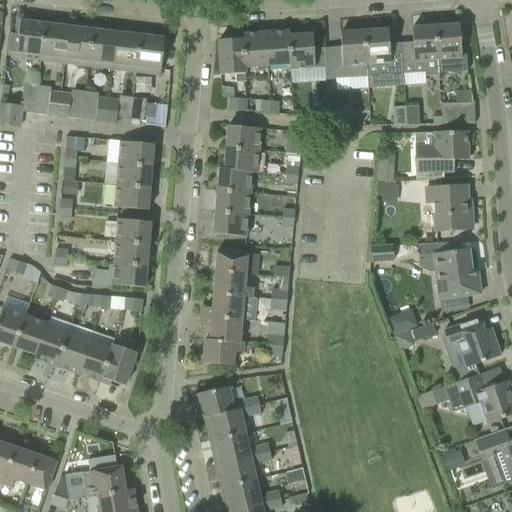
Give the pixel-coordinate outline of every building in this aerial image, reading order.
[(15,58),(40,61),(45,19),(40,19),(39,24),(16,21),(14,35),(8,34),(6,56),(15,57),(15,58)] [(40,61),(63,64),(68,27),(49,25),(50,20),(45,19),(40,61)] [(412,43),(400,44),(402,75),(424,73),(424,77),(438,76),(438,74),(434,22),(425,23),(425,28),(411,28),(412,43)] [(444,22),(434,22),(438,74),(446,74),(466,72),(465,55),(460,56),(458,25),(444,26),(444,22)] [(63,64),(87,67),(92,25),(87,25),(87,30),(68,27),(63,64)] [(87,67),(111,70),(116,33),(97,31),(97,26),(92,25),(87,67)] [(363,27),(367,77),(379,76),(379,80),(392,80),(391,75),(402,75),(400,44),(388,45),(387,30),(373,31),(373,26),(363,27)] [(325,80),(367,77),(363,27),(353,28),(353,32),(339,33),(340,48),(323,49),(324,68),(325,80)] [(111,70),(135,73),(140,31),(135,30),(134,36),(116,33),(111,70)] [(140,31),(135,73),(159,76),(162,53),(166,54),(167,39),(144,37),(145,32),(140,31)] [(290,65),(289,37),(288,32),(264,33),(266,67),(289,65),(290,65)] [(266,67),(264,33),(242,35),(244,68),(266,67)] [(244,68),(242,35),(224,36),(224,41),(217,41),(220,76),(245,74),(244,68)] [(324,68),(323,49),(313,49),(312,35),(289,37),(290,65),(289,65),(289,70),(324,68)] [(233,87),(220,86),(221,97),(233,98),(233,87)] [(57,117),(58,108),(60,94),(50,92),(47,116),(57,117)] [(60,94),(58,108),(57,117),(68,118),(70,95),(60,94)] [(105,122),(106,113),(108,100),(97,98),(95,121),(105,122)] [(228,111),(237,112),(238,99),(229,99),(228,111)] [(238,99),(237,112),(245,112),(246,100),(238,99)] [(108,100),(106,113),(105,122),(115,124),(118,101),(108,100)] [(257,113),(266,114),(267,102),(258,101),(257,113)] [(267,102),(266,114),(274,115),(275,103),(267,102)] [(441,104),(441,125),(474,125),(474,103),(441,104)] [(0,126),(18,128),(21,107),(0,104),(0,126)] [(143,118),(154,119),(156,105),(145,104),(143,118)] [(318,107),(319,119),(328,118),(327,106),(318,107)] [(406,126),(404,108),(392,108),(393,127),(406,126)] [(418,108),(404,108),(406,126),(419,126),(418,108)] [(349,128),(348,109),(335,109),(337,128),(349,128)] [(227,127),(225,148),(258,151),(260,130),(227,127)] [(287,154),(299,155),(301,133),(289,132),(287,154)] [(413,134),(415,174),(422,173),(442,173),(442,161),(467,160),(466,132),(434,133),(434,134),(413,134)] [(65,144),(64,151),(76,152),(83,153),(84,139),(74,138),(65,137),(65,144)] [(119,142),(117,164),(151,167),(152,145),(119,142)] [(225,148),(223,170),(251,172),(251,173),(256,174),(258,151),(225,148)] [(64,151),(64,159),(75,161),(76,152),(64,151)] [(75,161),(64,159),(63,168),(75,169),(75,161)] [(117,164),(115,186),(149,189),(151,167),(117,164)] [(286,167),(285,176),(297,177),(298,168),(286,167)] [(218,169),(216,191),(249,194),(251,173),(251,172),(223,170),(218,169)] [(297,177),(285,176),(284,184),(296,186),(297,177)] [(149,189),(115,186),(113,208),(147,211),(149,189)] [(425,189),(426,204),(433,204),(435,232),(451,231),(471,230),(470,210),(466,210),(465,186),(445,187),(425,189)] [(216,191),(214,213),(247,216),(249,194),(216,191)] [(60,200),(59,209),(71,210),(72,202),(60,200)] [(71,210),(59,209),(58,217),(70,219),(71,210)] [(282,210),(281,219),(293,220),(294,212),(282,210)] [(247,216),(214,213),(212,235),(245,238),(247,216)] [(293,220),(281,219),(280,228),(292,229),(293,220)] [(117,220),(115,242),(148,245),(150,223),(117,220)] [(115,242),(113,264),(146,267),(148,245),(115,242)] [(392,247),(369,248),(370,262),(392,261),(392,247)] [(56,250),(55,259),(67,260),(67,251),(56,250)] [(432,255),(418,257),(420,268),(430,273),(434,272),(438,300),(479,295),(476,270),(470,270),(468,250),(432,255)] [(216,251),(214,274),(245,276),(247,254),(216,251)] [(67,260),(55,259),(54,268),(66,269),(67,260)] [(14,273),(23,277),(27,265),(18,262),(14,273)] [(146,267),(113,264),(111,286),(144,289),(146,267)] [(272,277),(288,279),(289,269),(273,268),(272,277)] [(214,274),(212,296),(251,300),(251,299),(252,289),(244,288),(245,276),(214,274)] [(46,298),(54,300),(58,289),(50,286),(46,298)] [(58,289),(54,300),(62,303),(66,292),(58,289)] [(271,290),(270,300),(286,302),(287,292),(271,290)] [(91,308),(101,309),(102,297),(92,296),(91,308)] [(200,308),(199,318),(241,322),(241,320),(254,321),(256,299),(251,299),(251,300),(212,296),(211,309),(200,308)] [(102,297),(101,309),(110,310),(110,298),(102,297)] [(123,311),(132,312),(133,300),(124,299),(123,311)] [(133,300),(132,312),(140,313),(141,300),(133,300)] [(286,302),(270,300),(269,310),(285,311),(286,302)] [(0,343),(13,348),(24,316),(2,309),(0,313),(0,343)] [(45,329),(47,324),(24,316),(13,348),(34,356),(44,328),(45,329)] [(209,328),(208,340),(208,342),(239,344),(239,343),(241,322),(199,318),(198,327),(209,328)] [(450,371),(454,384),(478,375),(474,366),(499,357),(489,329),(483,331),(478,319),(442,332),(447,345),(445,350),(460,355),(464,366),(450,371)] [(65,336),(45,329),(44,328),(34,356),(33,360),(54,367),(65,336)] [(395,337),(399,350),(412,345),(408,332),(395,337)] [(76,375),(87,343),(65,336),(54,367),(76,375)] [(267,337),(266,346),(282,348),(283,338),(267,337)] [(208,342),(208,340),(204,340),(202,364),(222,366),(232,367),(234,353),(242,354),(243,343),(239,343),(239,344),(208,342)] [(99,383),(110,351),(87,343),(76,375),(99,383)] [(124,387),(135,354),(112,345),(110,351),(99,383),(116,389),(118,385),(124,387)] [(282,348),(266,346),(265,356),(281,358),(282,348)] [(478,375),(454,384),(443,388),(452,413),(465,408),(472,428),(485,423),(486,425),(511,415),(511,392),(508,381),(483,390),(478,375)] [(203,419),(208,418),(208,417),(258,406),(257,398),(231,404),(228,388),(211,392),(192,396),(193,402),(198,400),(203,419)] [(285,400),(276,402),(281,425),(291,423),(285,400)] [(207,437),(209,442),(244,434),(241,418),(260,414),(258,406),(208,417),(208,418),(213,436),(207,437)] [(474,441),(481,461),(485,460),(494,486),(511,479),(511,441),(508,442),(504,430),(474,441)] [(215,446),(219,464),(269,453),(267,445),(248,449),(244,434),(209,442),(210,447),(215,446)] [(0,484),(1,485),(14,448),(0,443),(0,484)] [(13,480),(26,485),(36,456),(14,448),(1,485),(11,488),(13,480)] [(218,484),(219,489),(255,481),(255,480),(267,477),(263,462),(271,461),(269,453),(219,464),(223,483),(218,484)] [(36,456),(26,485),(46,491),(56,462),(36,456)] [(129,491),(129,490),(127,476),(122,477),(120,468),(105,470),(103,458),(86,461),(91,487),(83,489),(85,499),(93,497),(129,491)] [(225,493),(230,511),(280,500),(278,491),(259,496),(255,481),(219,489),(220,494),(225,493)] [(98,506),(99,511),(135,511),(132,490),(129,490),(129,491),(93,497),(95,507),(98,506)] [(305,494),(292,497),(294,506),(308,503),(305,494)] [(49,506),(65,511),(68,501),(53,496),(49,506)] [(280,500),(230,511),(229,511),(262,511),(282,508),(280,500)]
